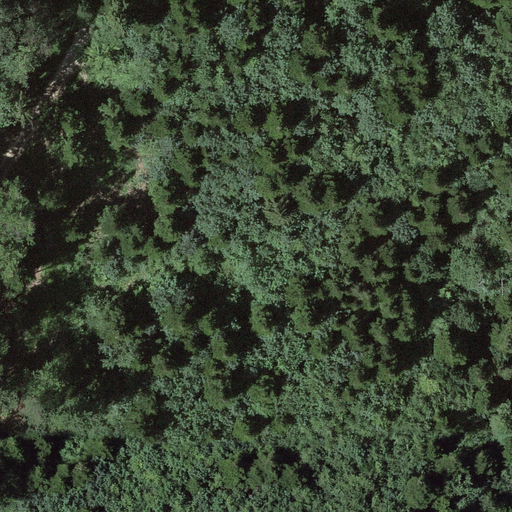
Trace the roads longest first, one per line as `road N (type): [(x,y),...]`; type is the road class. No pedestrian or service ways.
road 1 (track): [(80,47),(86,74),(75,178),(56,272),(0,374)]
road 2 (track): [(93,0),(80,47),(0,179)]
